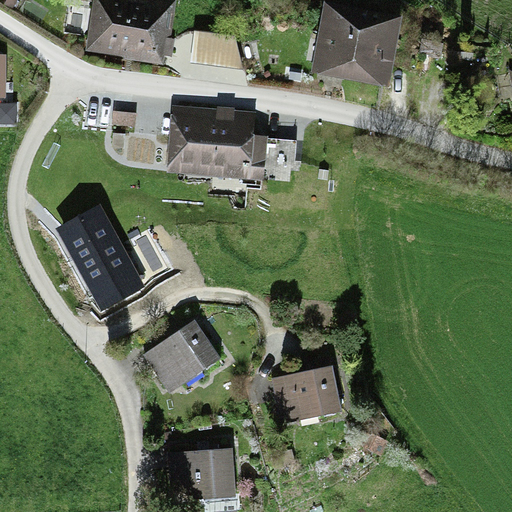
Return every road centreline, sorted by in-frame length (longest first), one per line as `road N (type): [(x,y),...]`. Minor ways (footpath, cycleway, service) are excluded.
road 1 (residential): [(76,67),(21,164),(17,219),(45,290),(123,395),(132,425),(134,511)]
road 2 (unclassified): [(76,67),(357,114),(511,158)]
road 3 (track): [(90,347),(190,292),(233,293),(264,312),(281,360)]
